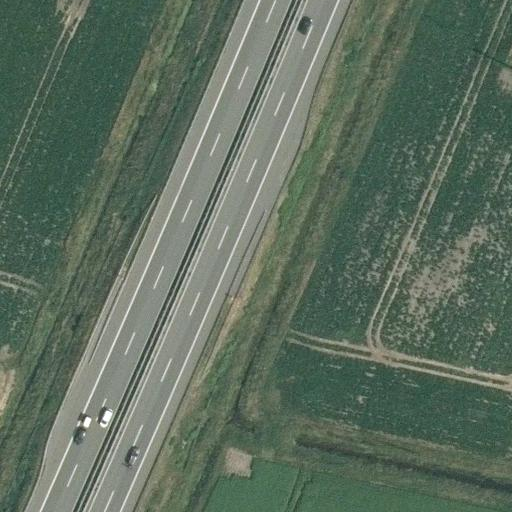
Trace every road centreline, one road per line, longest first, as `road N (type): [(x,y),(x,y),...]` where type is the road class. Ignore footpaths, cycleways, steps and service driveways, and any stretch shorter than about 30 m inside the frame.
road 1 (motorway): [(104,511),(321,0)]
road 2 (motorway): [(272,0),(56,511)]
